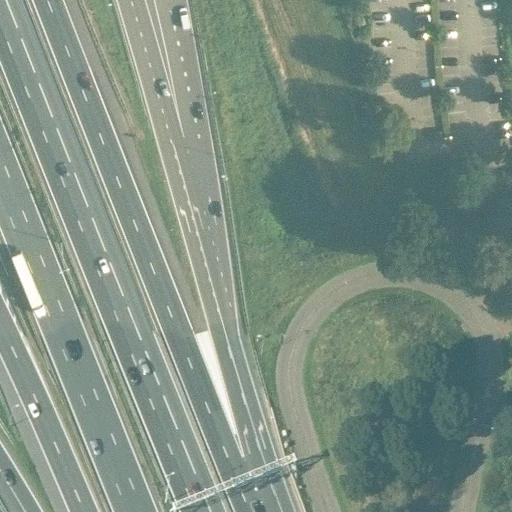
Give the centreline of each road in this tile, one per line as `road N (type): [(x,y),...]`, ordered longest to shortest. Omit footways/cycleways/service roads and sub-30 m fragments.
road 1 (motorway): [(198,511),(0,21)]
road 2 (motorway): [(240,465),(48,0)]
road 3 (motorway): [(240,465),(216,280),(149,0)]
road 4 (motorway): [(0,180),(134,511)]
road 5 (motorway): [(0,324),(85,511)]
